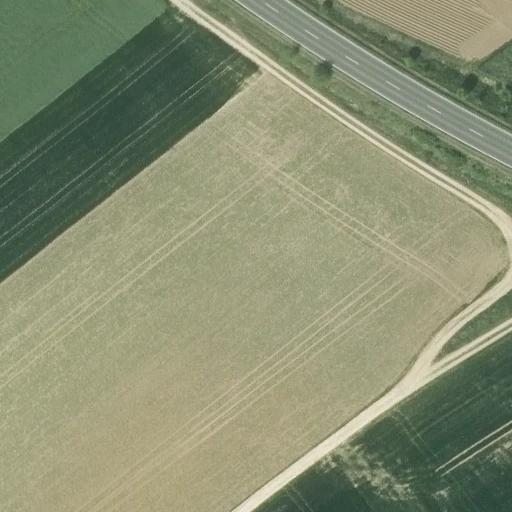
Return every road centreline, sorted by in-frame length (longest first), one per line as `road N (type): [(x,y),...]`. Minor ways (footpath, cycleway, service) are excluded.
road 1 (track): [(511,224),(197,0)]
road 2 (track): [(243,511),(379,407),(511,322)]
road 3 (secondary): [(262,0),(511,151)]
road 4 (track): [(379,407),(511,238)]
